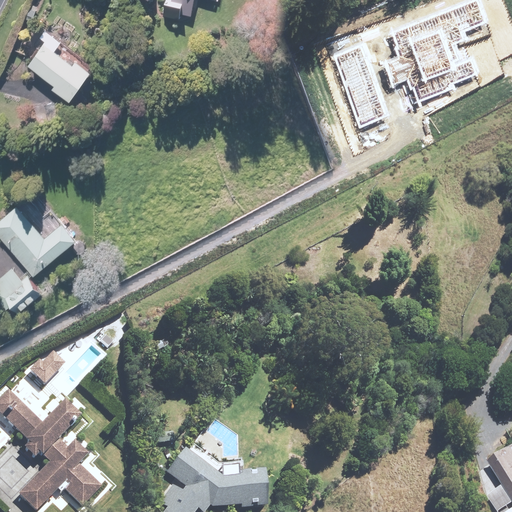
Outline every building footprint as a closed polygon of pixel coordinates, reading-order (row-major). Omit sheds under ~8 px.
[(167,0),(164,15),(181,18),(182,12),(193,14),(195,0),(167,0)] [(381,58),(392,87),(409,80),(412,89),(417,87),(421,97),(449,87),(449,82),(476,72),(471,60),(458,65),(450,43),(461,39),(459,32),(487,22),(478,0),(472,0),(385,32),(393,53),(381,58)] [(47,39),(30,63),(45,73),(43,75),(56,84),(55,85),(57,86),(54,91),(68,100),(71,96),(73,98),(94,68),(79,57),(75,61),(57,48),(63,40),(47,28),(42,35),(47,39)] [(336,58),(360,124),(384,115),(361,49),(336,58)] [(18,204),(0,219),(0,232),(35,274),(79,236),(65,220),(46,236),(18,204)] [(14,266),(0,277),(0,305),(5,311),(14,303),(21,311),(45,290),(30,273),(24,278),(14,266)] [(9,392),(0,400),(0,415),(27,442),(25,443),(29,446),(24,451),(35,461),(39,456),(42,459),(43,458),(49,464),(18,496),(34,511),(37,511),(58,491),(61,495),(64,491),(82,508),(102,488),(79,466),(88,456),(74,443),(68,450),(59,441),(81,419),(65,403),(43,426),(9,392)] [(511,448),(488,463),(511,500),(511,448)] [(222,476),(185,449),(167,474),(167,475),(186,489),(183,494),(172,486),(152,511),(196,511),(198,511),(199,511),(206,511),(210,507),(212,509),(241,508),(241,510),(252,510),(252,508),(257,508),(257,510),(267,510),(266,472),(255,473),(255,474),(251,475),(251,473),(240,473),(240,467),(222,467),(222,476)]
